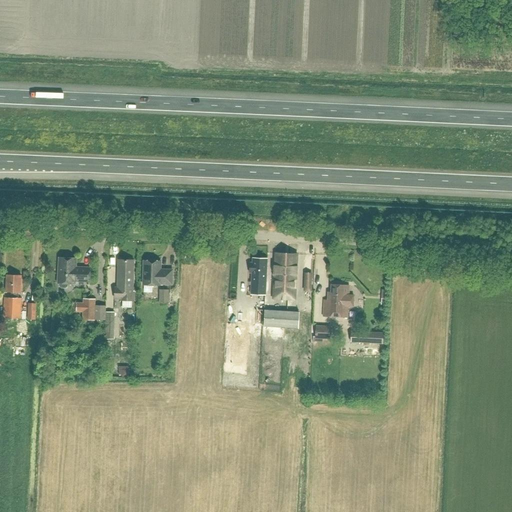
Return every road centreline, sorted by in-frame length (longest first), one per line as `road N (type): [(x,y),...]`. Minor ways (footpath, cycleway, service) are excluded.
road 1 (unclassified): [(511,266),(359,241),(0,223)]
road 2 (motorway): [(511,119),(0,96)]
road 3 (motorway): [(0,162),(511,184)]
